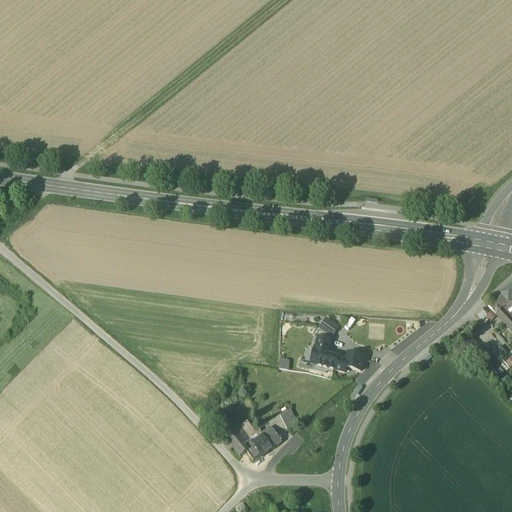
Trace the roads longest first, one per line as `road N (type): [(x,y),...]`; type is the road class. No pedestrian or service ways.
road 1 (tertiary): [(477,243),(0,179)]
road 2 (track): [(283,0),(0,231)]
road 3 (unclassified): [(0,248),(169,391),(251,481)]
road 4 (tertiary): [(445,325),(364,402),(347,433),(337,484)]
